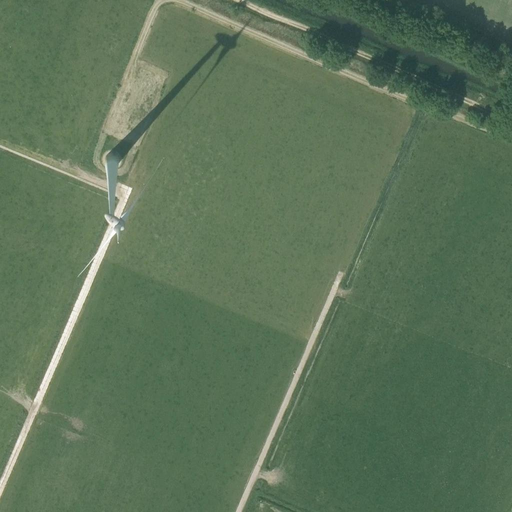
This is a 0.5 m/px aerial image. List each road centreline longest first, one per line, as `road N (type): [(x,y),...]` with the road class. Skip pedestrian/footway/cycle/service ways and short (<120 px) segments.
road 1 (track): [(236,0),(511,122)]
road 2 (track): [(340,272),(238,511)]
